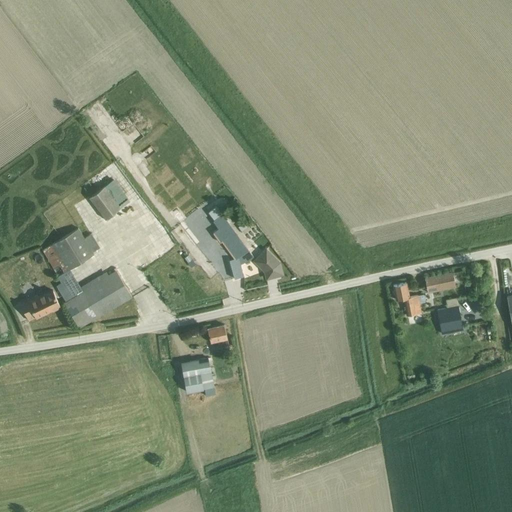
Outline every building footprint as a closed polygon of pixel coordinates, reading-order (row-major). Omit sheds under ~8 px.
[(165,162),(143,179),(187,234),(198,226),(195,223),(204,216),(200,211),(191,218),(186,212),(198,203),(165,162)] [(114,178),(89,197),(105,218),(130,200),(114,178)] [(68,190),(63,195),(69,201),(74,196),(68,190)] [(218,227),(213,231),(220,242),(222,241),(234,258),(229,259),(238,290),(253,286),(249,274),(244,275),(240,262),(254,256),(248,250),(249,249),(223,213),(213,221),(218,227)] [(120,226),(129,220),(124,214),(110,224),(122,242),(134,233),(130,227),(123,231),(120,226)] [(78,227),(42,249),(53,268),(59,264),(64,271),(94,252),(93,250),(100,246),(91,232),(84,237),(78,227)] [(108,243),(101,248),(104,253),(111,248),(108,243)] [(136,243),(128,248),(132,254),(140,249),(136,243)] [(266,247),(253,260),(264,271),(266,279),(285,274),(281,262),(266,247)] [(62,282),(57,284),(66,301),(64,302),(79,327),(132,296),(116,269),(109,274),(106,270),(80,285),(70,268),(58,275),(62,282)] [(453,272),(425,278),(428,292),(456,287),(453,272)] [(139,280),(143,288),(151,283),(146,275),(139,280)] [(406,282),(394,284),(397,299),(404,298),(407,315),(422,312),(418,295),(409,296),(406,282)] [(26,295),(33,293),(32,286),(24,288),(26,295)] [(37,293),(20,302),(29,320),(52,309),(53,310),(61,306),(52,288),(38,295),(37,293)] [(447,307),(437,309),(442,334),(464,330),(457,298),(446,300),(447,307)] [(224,324),(208,328),(211,342),(218,341),(220,347),(229,345),(224,324)] [(198,358),(181,361),(187,392),(205,389),(206,395),(216,393),(208,357),(198,359),(198,358)]
